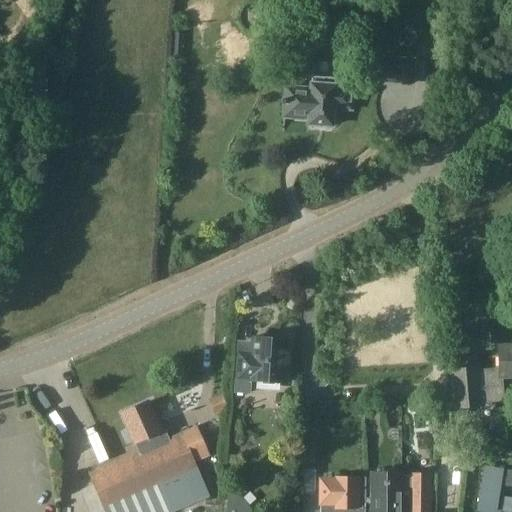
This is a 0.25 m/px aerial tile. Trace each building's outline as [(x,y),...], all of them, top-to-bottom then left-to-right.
[(181,59),(183,35),(173,34),(171,58),(181,59)] [(379,82),(411,85),(413,62),(381,59),(379,82)] [(307,126),(331,127),(333,109),(350,111),(352,90),(334,89),(335,79),(311,77),(310,90),(285,89),(284,101),(281,101),(280,105),(284,105),(283,118),(308,120),(307,126)] [(251,339),(251,342),(235,341),(231,393),(249,395),(250,381),(285,384),(288,341),(251,339)] [(511,345),(497,346),(499,378),(501,378),(511,377),(511,345)] [(501,378),(499,378),(492,379),(491,369),(478,370),(478,367),(449,369),(451,402),(451,407),(480,405),(480,403),(502,402),(501,378)] [(145,402),(120,414),(134,444),(138,452),(145,449),(162,442),(163,441),(159,432),(145,402)] [(463,420),(462,410),(453,411),(454,421),(463,420)] [(195,427),(181,433),(194,464),(208,457),(195,427)] [(162,442),(145,449),(138,452),(87,474),(103,511),(161,487),(196,472),(197,471),(194,464),(181,433),(162,442)] [(511,472),(501,471),(501,470),(483,467),(476,511),(494,511),(499,486),(511,488),(511,472)] [(196,472),(161,487),(171,511),(172,511),(207,497),(196,472)] [(360,511),(361,472),(329,472),(328,511),(360,511)] [(435,511),(435,474),(401,475),(400,511),(435,511)] [(369,511),(399,511),(399,477),(399,475),(398,475),(398,485),(371,485),(371,483),(369,483),(369,511)] [(171,511),(161,487),(103,511),(171,511)] [(226,494),(224,511),(250,511),(251,510),(238,495),(226,494)]
